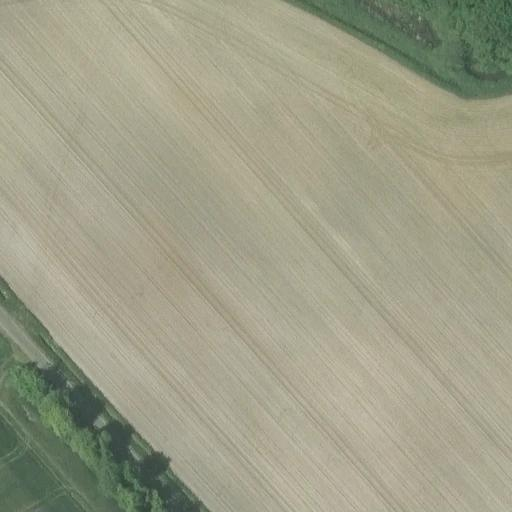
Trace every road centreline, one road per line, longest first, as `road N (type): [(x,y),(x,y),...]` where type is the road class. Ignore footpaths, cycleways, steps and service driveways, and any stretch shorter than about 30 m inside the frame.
road 1 (unclassified): [(182,511),(0,309)]
road 2 (track): [(311,0),(480,84),(511,88)]
